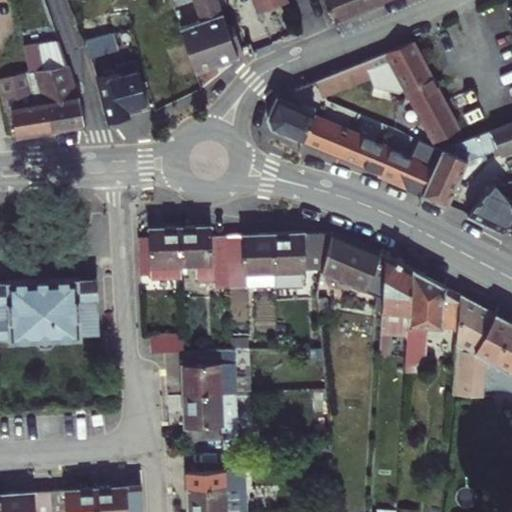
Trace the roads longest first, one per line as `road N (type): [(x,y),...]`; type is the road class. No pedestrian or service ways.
road 1 (residential): [(0,456),(134,449),(112,166)]
road 2 (tertiary): [(207,167),(345,198),(511,281)]
road 3 (residential): [(207,167),(252,83),(325,47)]
road 4 (residential): [(325,47),(438,0)]
